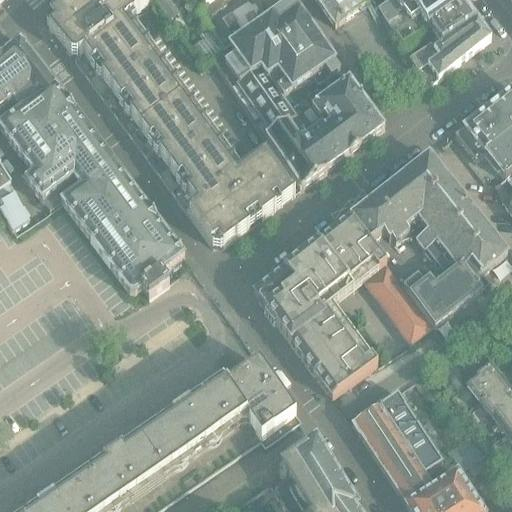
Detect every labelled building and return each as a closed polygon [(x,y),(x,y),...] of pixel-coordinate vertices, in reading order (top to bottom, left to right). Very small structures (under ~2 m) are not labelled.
[(295,199),(265,159),(236,181),(124,27),(152,4),(148,0),(73,0),(49,20),(47,22),(46,30),(48,32),(69,58),(71,60),(75,60),(75,65),(90,86),(127,137),(212,252),(220,253),(295,199)] [(219,0),(197,0),(205,10),(219,0)] [(369,8),(363,0),(312,0),(334,31),(335,31),(336,32),(338,31),(338,30),(369,8)] [(463,9),(456,0),(386,0),(389,4),(377,12),(401,50),(419,38),(411,27),(420,20),(426,29),(429,27),(431,30),(463,9)] [(220,58),(211,64),(212,66),(232,95),(262,73),(283,102),(291,97),(292,98),(313,83),(319,90),(339,76),(339,75),(340,75),(334,66),(320,46),(320,45),(313,35),(312,35),(293,7),(295,6),(293,4),(232,48),(228,51),(229,52),(234,60),(226,66),(220,58)] [(437,58),(477,27),(463,9),(431,30),(441,45),(431,50),(410,64),(418,77),(439,62),(437,58)] [(428,93),(481,51),(490,44),(477,27),(437,58),(439,62),(418,77),(417,77),(428,93)] [(206,42),(191,52),(203,70),(211,64),(220,58),(224,55),(209,34),(203,38),(206,42)] [(124,183),(84,129),(24,49),(15,48),(4,58),(4,57),(0,60),(0,113),(13,104),(20,114),(0,128),(0,136),(28,173),(20,179),(25,184),(24,185),(41,208),(42,207),(50,217),(62,209),(129,299),(134,299),(141,294),(147,302),(148,305),(169,290),(168,289),(162,280),(185,263),(124,183)] [(349,158),(350,159),(360,151),(384,133),(348,84),(311,111),(320,124),(324,122),(329,128),(324,131),(322,128),(304,141),(306,145),(302,148),(289,129),(297,122),(283,102),(262,73),(232,95),(272,155),(300,195),(301,194),(302,194),(326,176),(326,175),(349,158)] [(511,179),(511,95),(509,96),(454,140),(475,167),(485,160),(505,185),(511,179)] [(350,223),(349,223),(370,250),(384,239),(389,246),(392,244),(395,248),(410,236),(406,232),(417,224),(427,235),(414,245),(423,255),(424,254),(446,281),(435,290),(429,283),(423,287),(418,280),(403,291),(408,299),(414,307),(420,315),(426,324),(433,333),(433,335),(453,361),(489,336),(468,309),(483,297),(480,294),(489,288),(483,281),(507,261),(429,161),(428,161),(425,163),(353,220),(350,223)] [(0,168),(1,168),(0,166),(0,213),(1,215),(0,215),(0,216),(4,224),(5,224),(12,237),(13,236),(29,225),(15,199),(9,189),(11,187),(0,169),(0,168)] [(502,187),(495,192),(501,208),(511,199),(502,187)] [(511,199),(501,208),(508,215),(508,214),(511,211),(511,199)] [(257,302),(256,303),(272,324),(289,347),(313,380),(316,382),(332,404),(376,371),(377,370),(371,362),(333,311),(378,276),(386,270),(370,250),(349,223),(331,237),(315,250),(302,260),(257,296),(258,297),(257,302)] [(386,273),(364,289),(372,299),(394,283),(386,273)] [(394,283),(372,299),(378,307),(400,292),(394,283)] [(400,292),(378,307),(384,316),(408,299),(403,291),(401,293),(400,292)] [(408,299),(384,316),(390,324),(414,307),(408,299)] [(414,307),(390,324),(397,332),(420,315),(414,307)] [(420,315),(397,332),(403,341),(426,324),(420,315)] [(426,324),(403,341),(410,350),(433,333),(426,324)] [(113,511),(262,410),(265,415),(248,426),(260,444),(264,451),(299,427),(294,421),(295,420),(259,368),(247,375),(48,511),(113,511)] [(481,404),(510,381),(504,372),(498,377),(491,368),(465,388),(478,405),(481,403),(481,404)] [(511,405),(511,394),(511,393),(511,383),(510,381),(481,404),(482,405),(480,407),(491,421),(511,405)] [(432,491),(387,423),(405,411),(397,399),(380,411),(352,430),(359,441),(360,440),(405,510),(432,491)] [(502,436),(511,428),(511,405),(491,421),(502,436)] [(511,428),(502,436),(511,449),(511,428)] [(478,437),(449,456),(462,476),(492,456),(486,447),(478,437)] [(354,511),(314,446),(279,470),(286,480),(270,491),(282,511),(354,511)] [(406,511),(480,511),(457,475),(432,491),(405,510),(406,511)]
